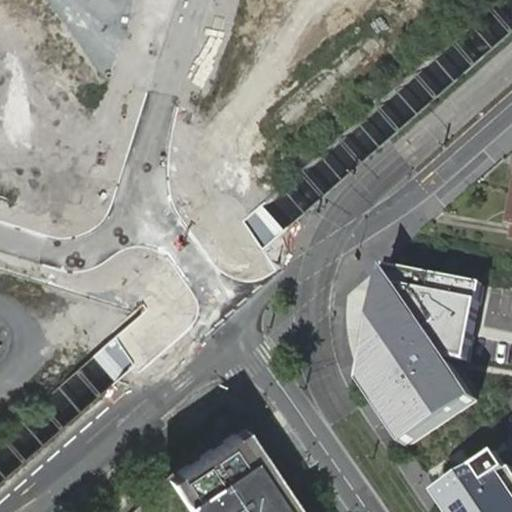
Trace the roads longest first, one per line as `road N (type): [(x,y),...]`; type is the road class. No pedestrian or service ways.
road 1 (residential): [(511,114),(427,188),(297,271),(236,323)]
road 2 (residential): [(0,236),(62,254),(85,250),(144,214),(236,323)]
road 3 (residential): [(236,323),(17,511)]
road 4 (residential): [(236,323),(367,511)]
road 5 (unknown): [(144,214),(144,169),(195,0)]
